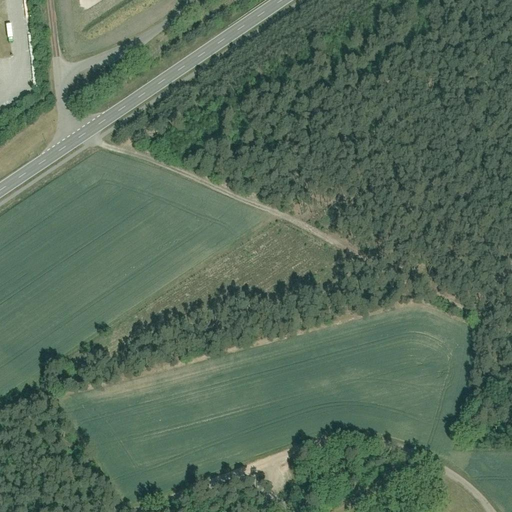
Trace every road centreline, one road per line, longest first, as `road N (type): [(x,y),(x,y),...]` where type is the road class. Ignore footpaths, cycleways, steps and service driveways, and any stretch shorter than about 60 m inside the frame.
road 1 (secondary): [(0,193),(287,0)]
road 2 (residential): [(138,511),(239,476),(273,497)]
